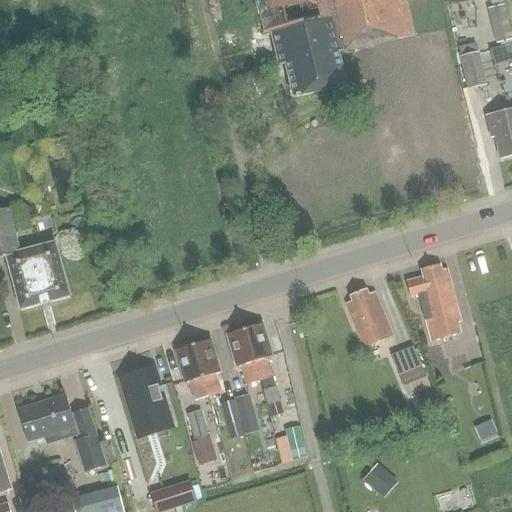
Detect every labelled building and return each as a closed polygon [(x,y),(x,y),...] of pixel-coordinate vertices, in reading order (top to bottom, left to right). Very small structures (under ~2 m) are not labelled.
[(339,52),(413,35),(405,0),(256,0),(265,36),(273,34),(281,67),(287,66),(295,98),(346,86),(339,52)] [(511,29),(506,6),(490,10),(498,45),(511,41),(511,29)] [(480,54),(462,58),(469,91),(488,87),(480,54)] [(501,161),(511,158),(511,110),(487,117),(492,140),(495,139),(501,161)] [(23,311),(70,298),(55,244),(25,252),(13,207),(0,210),(0,259),(8,257),(23,311)] [(458,324),(461,323),(447,271),(442,272),(440,266),(422,271),(424,279),(407,283),(411,298),(419,296),(431,343),(461,335),(458,324)] [(365,350),(393,338),(375,294),(369,296),(367,291),(350,298),(352,303),(346,305),(365,350)] [(272,379),(274,379),(268,360),(272,358),(262,326),(245,331),(261,383),(261,382),(272,379)] [(247,387),(261,383),(245,331),(228,337),(238,369),(242,368),(247,387)] [(209,399),(222,395),(216,376),(220,374),(211,342),(193,347),(209,399)] [(196,403),(209,399),(193,347),(176,352),(186,385),(190,384),(196,403)] [(407,400),(418,395),(425,413),(438,408),(432,390),(429,391),(414,350),(391,359),(407,400)] [(123,379),(119,381),(134,430),(136,429),(170,418),(155,369),(123,379)] [(272,379),(261,382),(264,392),(274,389),(272,379)] [(274,389),(264,392),(271,417),(280,415),(278,404),(274,389)] [(66,396),(18,410),(29,444),(75,429),(79,442),(76,443),(85,474),(106,467),(115,464),(110,447),(101,450),(88,410),(72,415),(66,396)] [(249,397),(236,401),(241,424),(255,420),(249,397)] [(241,424),(235,401),(224,404),(230,427),(241,424)] [(193,443),(208,439),(200,411),(185,415),(193,443)] [(491,422),(475,429),(481,443),(497,436),(491,422)] [(299,428),(285,432),(293,461),(307,458),(299,428)] [(193,443),(192,443),(195,455),(213,450),(210,438),(208,439),(193,443)] [(0,493),(9,490),(0,460),(0,493)] [(377,466),(363,482),(375,493),(389,476),(377,466)] [(190,484),(152,496),(157,511),(167,511),(196,503),(190,484)] [(118,488),(72,501),(74,511),(124,511),(123,508),(118,488)]
